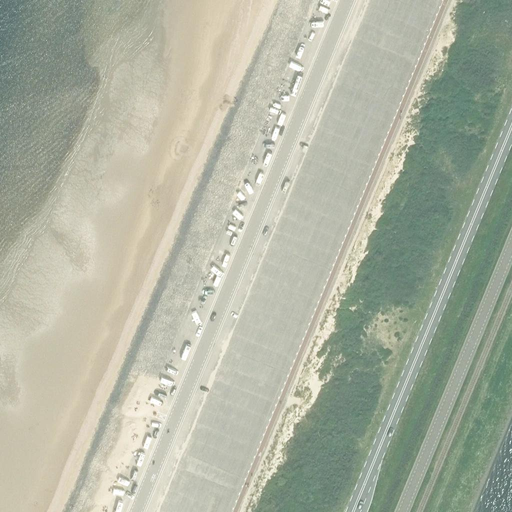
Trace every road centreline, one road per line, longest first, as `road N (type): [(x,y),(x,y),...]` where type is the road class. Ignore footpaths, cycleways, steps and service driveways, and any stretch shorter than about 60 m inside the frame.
road 1 (unclassified): [(136,511),(345,0)]
road 2 (primary): [(352,511),(511,123)]
road 3 (tertiary): [(401,511),(511,242)]
